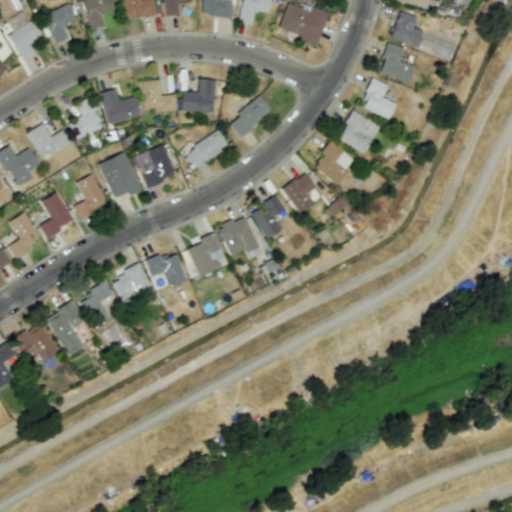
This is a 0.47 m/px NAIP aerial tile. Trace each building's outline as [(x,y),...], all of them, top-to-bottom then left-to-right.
[(111,10),(108,0),(79,0),(87,30),(102,26),(98,13),(111,10)] [(150,0),(120,0),(124,19),(153,14),(150,0)] [(176,15),(176,1),(189,1),(189,0),(159,0),(160,16),(176,15)] [(229,16),(229,0),(199,0),(199,15),(229,16)] [(238,0),(235,20),(249,22),(251,10),(265,13),(267,0),(238,0)] [(393,0),(393,1),(424,8),(425,0),(393,0)] [(325,12),(307,6),(306,10),(284,3),(276,27),(297,35),(295,40),(313,47),(325,12)] [(52,43),(66,37),(61,26),(73,21),(66,4),(40,14),(52,43)] [(413,16),(396,11),(387,37),(414,46),(419,30),(410,27),(413,16)] [(21,61),(32,54),(25,43),(38,36),(28,20),(4,35),(21,61)] [(396,60),(400,47),(384,42),(375,72),(406,82),(411,65),(396,60)] [(210,112),(212,79),(196,78),(195,91),(178,91),(177,110),(210,112)] [(392,103),(379,97),(384,84),(369,78),(357,107),(386,119),(392,103)] [(140,109),(150,108),(151,112),(173,109),(171,94),(158,95),(156,79),(137,81),(140,109)] [(105,124),(137,115),(132,95),(116,100),(112,88),(96,93),(105,124)] [(236,136),(268,110),(257,96),(225,121),(236,136)] [(78,116),(65,120),(71,138),(100,129),(89,98),(74,103),(78,116)] [(334,136),(361,152),(377,126),(349,110),(334,136)] [(24,132),(38,158),(67,143),(59,129),(47,136),(40,123),(24,132)] [(188,165),(224,149),(216,131),(180,147),(188,165)] [(332,183),(351,160),(328,141),(309,165),(332,183)] [(172,173),(160,143),(130,156),(143,188),(161,181),(160,178),(172,173)] [(0,148),(0,164),(13,187),(30,177),(26,171),(36,165),(26,147),(12,155),(6,145),(0,148)] [(110,197),(125,191),(126,194),(138,189),(121,151),(95,163),(110,197)] [(311,202),(304,193),(312,187),(301,172),(278,188),(296,213),(311,202)] [(73,181),(81,200),(70,205),(77,220),(105,206),(89,173),(73,181)] [(47,218),(35,225),(42,237),(70,221),(54,192),(38,201),(47,218)] [(271,215),(281,210),(274,196),(248,209),(262,237),(278,230),(271,215)] [(25,251),(22,244),(35,237),(22,212),(6,220),(16,239),(4,245),(11,258),(25,251)] [(227,255),(242,248),(247,257),(258,252),(241,216),(231,221),(230,219),(214,226),(227,255)] [(217,267),(214,260),(220,257),(210,232),(196,238),(197,242),(184,248),(196,276),(217,267)] [(0,266),(8,261),(0,247),(0,266)] [(142,259),(148,276),(160,271),(165,286),(183,280),(173,253),(158,258),(156,253),(142,259)] [(120,304),(148,290),(136,265),(108,278),(120,304)] [(112,302),(103,280),(84,288),(87,297),(79,300),(90,327),(107,319),(101,306),(112,302)] [(63,355),(80,345),(69,326),(80,320),(68,300),(53,308),(55,312),(43,319),(63,355)] [(38,359),(53,352),(39,323),(10,337),(22,362),(36,355),(38,359)] [(0,384),(19,375),(3,345),(0,346),(0,384)]
